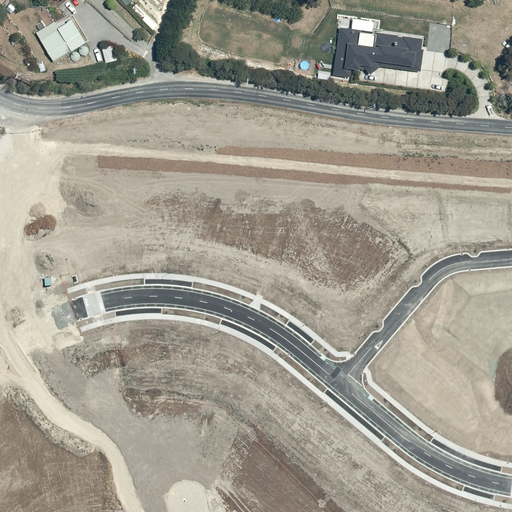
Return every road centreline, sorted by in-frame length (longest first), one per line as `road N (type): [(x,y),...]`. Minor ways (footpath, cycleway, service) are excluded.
road 1 (tertiary): [(511,127),(384,117),(212,89),(50,108),(0,97)]
road 2 (residential): [(343,384),(260,322),(208,303),(121,297),(71,311)]
road 3 (residential): [(511,257),(443,268),(343,384)]
road 4 (residential): [(511,485),(427,454),(343,384)]
